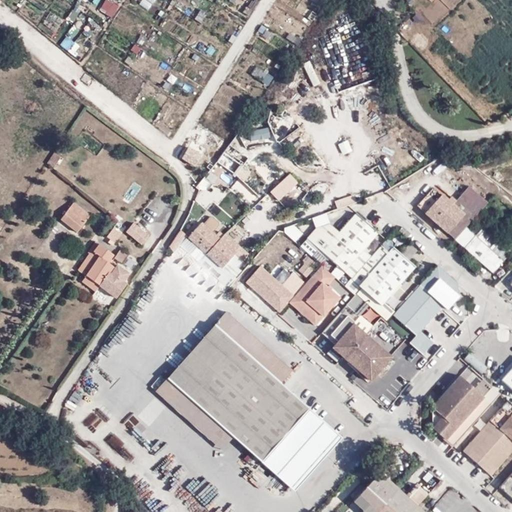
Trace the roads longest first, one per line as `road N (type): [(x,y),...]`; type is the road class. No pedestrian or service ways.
road 1 (track): [(267,0),(166,153)]
road 2 (unclassified): [(118,511),(119,494),(93,461),(47,422),(0,397)]
